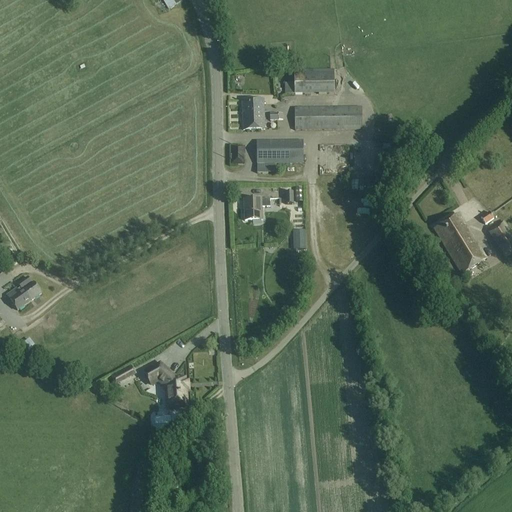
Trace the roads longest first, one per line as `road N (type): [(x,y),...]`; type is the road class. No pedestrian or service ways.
road 1 (unclassified): [(227,380),(249,372),(295,330),(511,96)]
road 2 (tertiary): [(227,380),(216,94),(211,44),(194,0)]
road 3 (tertiary): [(227,380),(237,511)]
